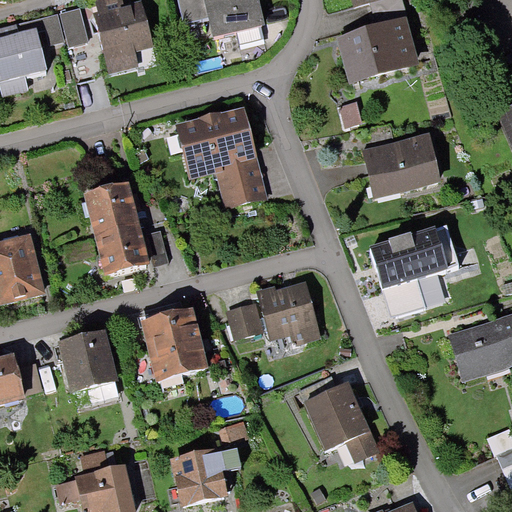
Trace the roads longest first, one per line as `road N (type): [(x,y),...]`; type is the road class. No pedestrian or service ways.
road 1 (residential): [(0,336),(330,251)]
road 2 (residential): [(453,511),(392,399),(330,251)]
road 3 (residential): [(268,78),(0,144)]
road 4 (residential): [(330,251),(268,78)]
